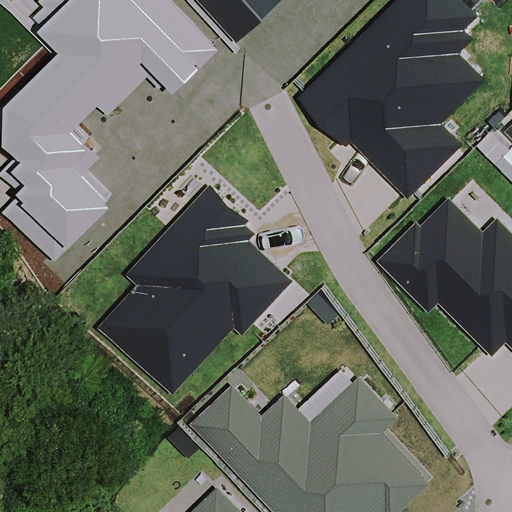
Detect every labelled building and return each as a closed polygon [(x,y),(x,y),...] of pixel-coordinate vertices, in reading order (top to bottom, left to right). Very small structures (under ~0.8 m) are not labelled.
[(203,0),(239,38),(281,0),(203,0)] [(475,8),(466,0),(390,0),(299,91),(346,137),(351,132),(409,190),(460,139),(439,117),(484,72),(457,45),(470,32),(461,22),(475,8)] [(140,278),(103,320),(176,385),(234,319),(243,328),(289,276),(244,236),(257,222),(208,179),(129,268),(140,278)] [(415,218),(380,252),(430,302),(439,292),(494,347),(507,334),(511,339),(511,227),(499,215),(483,231),(448,196),(421,223),(415,218)] [(231,381),(192,418),(283,511),(376,511),(381,507),(386,511),(388,511),(426,476),(378,426),(393,412),(357,374),(312,418),(285,391),(263,413),(231,381)] [(243,511),(218,486),(191,511),(243,511)]
